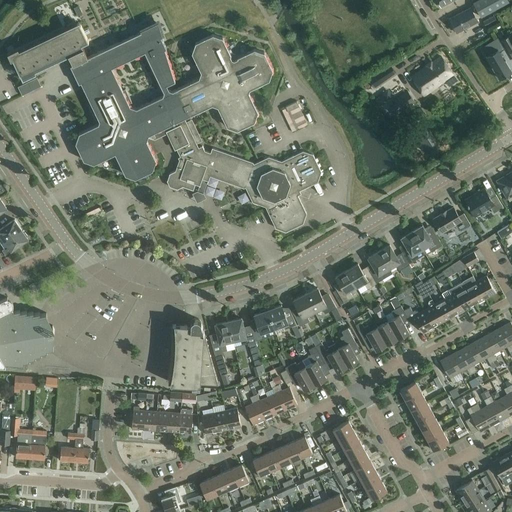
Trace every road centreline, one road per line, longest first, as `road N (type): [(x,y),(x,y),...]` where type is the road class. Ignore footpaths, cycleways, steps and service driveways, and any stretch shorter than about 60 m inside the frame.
road 1 (tertiary): [(511,133),(276,273),(200,297),(127,288),(67,243)]
road 2 (residential): [(137,495),(360,387)]
road 3 (residential): [(360,387),(511,299)]
road 4 (residential): [(0,483),(98,487),(119,472)]
